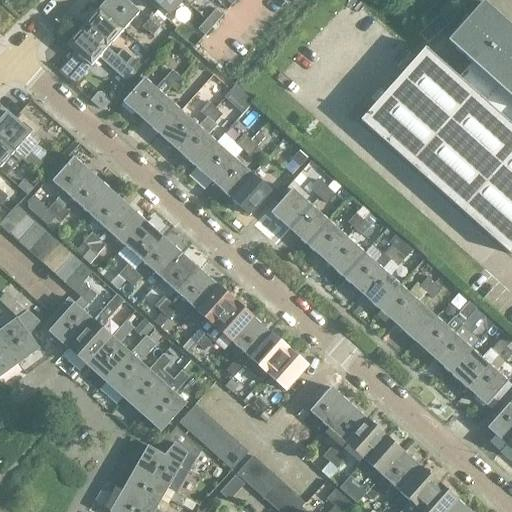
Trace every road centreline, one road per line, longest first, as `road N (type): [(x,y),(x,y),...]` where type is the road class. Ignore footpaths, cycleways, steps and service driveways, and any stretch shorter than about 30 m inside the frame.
road 1 (residential): [(511,506),(13,54)]
road 2 (unknown): [(211,396),(297,480)]
